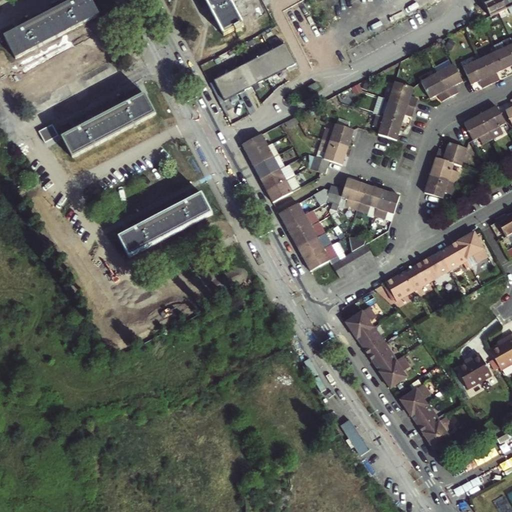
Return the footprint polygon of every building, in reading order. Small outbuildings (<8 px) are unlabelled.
[(90,0),(82,0),(7,39),(17,59),(99,16),(90,0)] [(231,0),(205,0),(224,35),(236,29),(238,33),(243,30),(241,27),(245,25),(231,0)] [(511,0),(482,0),(490,17),(497,13),(511,6),(511,0)] [(511,67),(511,44),(496,52),(504,70),(511,66),(511,67)] [(285,45),(215,81),(225,101),(295,64),(285,45)] [(504,70),(496,52),(479,60),(491,85),(499,81),(496,74),(504,70)] [(482,89),(491,85),(479,60),(462,68),(469,82),(470,85),(479,81),(482,89)] [(454,66),(437,74),(449,99),(458,94),(454,87),(462,83),(454,66)] [(16,109),(33,101),(18,73),(2,82),(16,109)] [(421,83),(430,100),(437,97),(440,103),(449,99),(437,74),(421,83)] [(322,87),(319,80),(307,86),(310,93),(322,87)] [(388,100),(416,109),(419,100),(411,97),(413,90),(412,89),(394,83),(388,100)] [(146,96),(63,139),(73,158),(156,115),(146,96)] [(0,99),(0,123),(5,133),(18,125),(3,98),(0,99)] [(413,118),(416,109),(388,100),(383,118),(402,124),(405,116),(413,118)] [(499,128),(506,125),(497,107),(480,116),(492,140),(503,135),(499,128)] [(396,142),(402,124),(383,118),(376,115),(372,126),(379,129),(377,135),(396,142)] [(492,140),(480,116),(464,124),(473,141),(478,139),(481,145),(492,140)] [(51,124),(39,131),(46,143),(58,135),(51,124)] [(349,150),(355,132),(337,126),(335,132),(327,129),(323,141),(349,150)] [(267,148),(261,136),(243,146),(250,158),(267,148)] [(349,150),(323,141),(320,152),(327,154),(325,161),(330,162),(344,167),(349,150)] [(467,150),(449,144),(446,152),(439,149),(436,159),(455,165),(462,167),(467,150)] [(256,170),(274,160),(267,148),(250,158),(256,170)] [(315,158),(313,164),(328,169),(330,162),(325,161),(315,158)] [(453,171),(455,165),(436,159),(430,176),(456,185),(459,174),(453,171)] [(262,181),(280,171),(274,160),(256,170),(262,181)] [(326,176),(328,169),(313,164),(310,171),(321,175),(326,176)] [(268,192),(286,182),(280,171),(262,181),(268,192)] [(456,185),(430,176),(424,193),(443,199),(445,195),(452,197),(456,185)] [(293,178),(286,182),(268,192),(274,203),(300,189),(293,178)] [(348,181),(345,192),(342,201),(348,203),(346,210),(357,213),(365,187),(348,181)] [(382,193),(365,187),(357,213),(368,217),(371,210),(376,211),(382,193)] [(326,203),(333,205),(338,190),(331,188),(330,192),(326,203)] [(338,190),(333,205),(340,207),(342,201),(345,192),(338,190)] [(382,193),(376,211),(374,219),(385,223),(388,215),(394,217),(401,199),(382,193)] [(202,195),(121,239),(131,258),(212,215),(202,195)] [(287,226),(305,216),(298,204),(280,214),(287,226)] [(511,237),(511,215),(506,219),(505,217),(497,221),(508,239),(511,237)] [(293,238),(311,228),(305,216),(287,226),(293,238)] [(300,250),(318,240),(311,228),(293,238),(300,250)] [(467,243),(461,246),(470,260),(475,257),(479,265),(491,258),(477,232),(465,239),(467,243)] [(305,261),(324,251),(333,246),(326,235),(318,240),(300,250),(305,261)] [(449,249),(442,253),(453,272),(471,262),(470,260),(461,246),(459,242),(453,246),(454,248),(450,251),(449,249)] [(364,248),(360,250),(368,262),(374,259),(366,246),(364,248)] [(360,250),(355,253),(362,266),(368,262),(360,250)] [(312,272),(330,262),(324,251),(305,261),(312,272)] [(353,254),(349,256),(356,269),(362,266),(355,253),(353,254)] [(430,259),(424,263),(435,282),(453,272),(442,253),(435,257),(436,259),(431,261),(430,259)] [(349,256),(343,259),(350,272),(356,269),(349,256)] [(343,259),(337,263),(344,276),(350,272),(343,259)] [(337,263),(332,266),(339,279),(344,276),(337,263)] [(435,282),(424,263),(418,266),(419,268),(415,271),(413,269),(406,273),(418,292),(435,282)] [(418,292),(406,273),(399,277),(400,279),(396,281),(395,279),(388,283),(400,302),(418,292)] [(369,306),(346,322),(353,332),(356,330),(360,335),(373,327),(370,322),(377,317),(369,306)] [(373,327),(360,335),(357,338),(361,345),(364,343),(367,348),(364,349),(368,355),(386,343),(374,326),(373,327)] [(499,344),(491,349),(502,368),(511,362),(511,334),(503,339),(504,341),(499,344)] [(376,366),(380,371),(397,359),(386,343),(368,355),(372,361),(375,360),(378,364),(376,366)] [(493,376),(480,353),(472,357),(474,360),(458,369),(469,389),(493,376)] [(397,359),(380,371),(387,383),(391,380),(395,386),(408,377),(404,371),(411,366),(404,355),(397,359)] [(424,383),(400,399),(407,409),(410,407),(415,413),(428,404),(424,398),(431,394),(424,383)] [(419,426),(423,432),(441,420),(429,403),(428,404),(415,413),(411,415),(415,421),(417,420),(420,424),(419,426)] [(454,427),(447,416),(441,420),(423,432),(430,442),(433,440),(438,447),(451,438),(447,431),(454,427)] [(370,454),(349,422),(341,428),(363,459),(370,454)]
